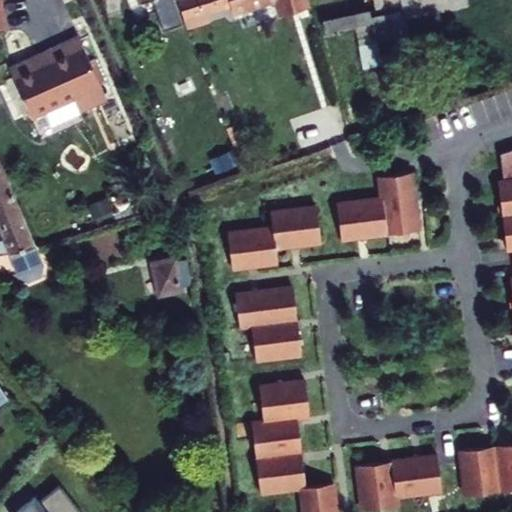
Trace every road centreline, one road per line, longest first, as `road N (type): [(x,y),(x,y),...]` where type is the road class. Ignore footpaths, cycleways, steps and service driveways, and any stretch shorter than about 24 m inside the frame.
road 1 (residential): [(466,254),(486,411),(342,432),(323,273)]
road 2 (residential): [(511,127),(452,148),(466,254)]
road 3 (residential): [(323,273),(466,254)]
